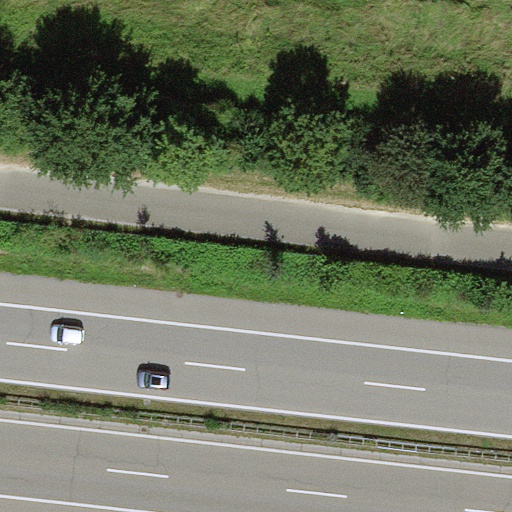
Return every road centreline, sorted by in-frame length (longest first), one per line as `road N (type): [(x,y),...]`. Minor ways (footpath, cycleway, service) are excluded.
road 1 (unclassified): [(511,244),(0,182)]
road 2 (motorway): [(511,397),(0,341)]
road 3 (motorway): [(0,456),(496,511)]
